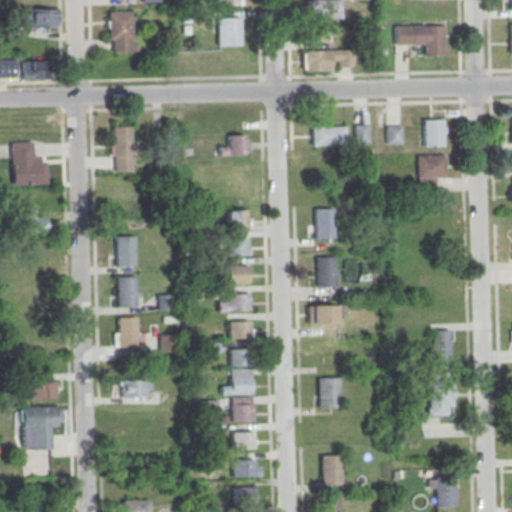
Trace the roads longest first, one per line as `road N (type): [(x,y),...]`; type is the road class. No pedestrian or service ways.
road 1 (residential): [(471,0),(484,511)]
road 2 (residential): [(274,0),(286,511)]
road 3 (residential): [(511,85),(0,97)]
road 4 (residential): [(74,0),(86,511)]
